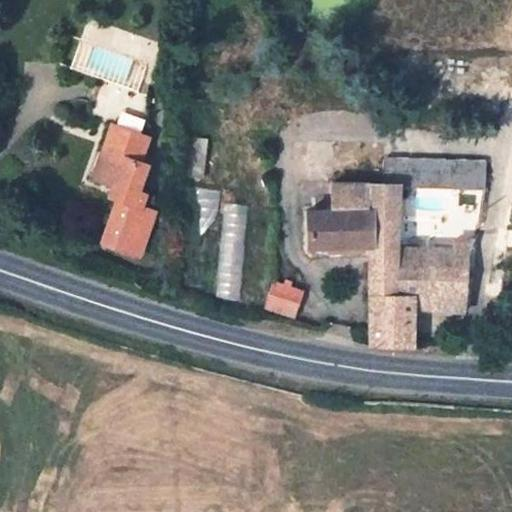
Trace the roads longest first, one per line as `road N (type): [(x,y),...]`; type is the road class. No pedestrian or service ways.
road 1 (secondary): [(0,266),(184,329),(334,366),(511,381)]
road 2 (track): [(469,379),(511,123)]
